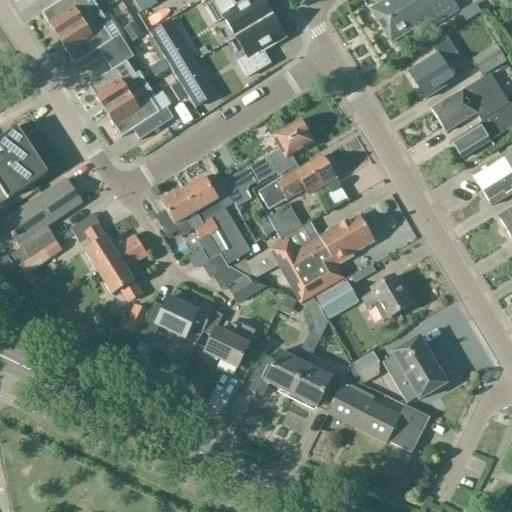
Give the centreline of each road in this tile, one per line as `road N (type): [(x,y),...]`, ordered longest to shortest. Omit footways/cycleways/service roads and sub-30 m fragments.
road 1 (tertiary): [(511,363),(333,58)]
road 2 (secondary): [(315,511),(0,355)]
road 3 (unclassified): [(333,58),(125,189)]
road 4 (unclassified): [(125,189),(0,9)]
road 5 (residential): [(125,189),(173,272),(222,299)]
